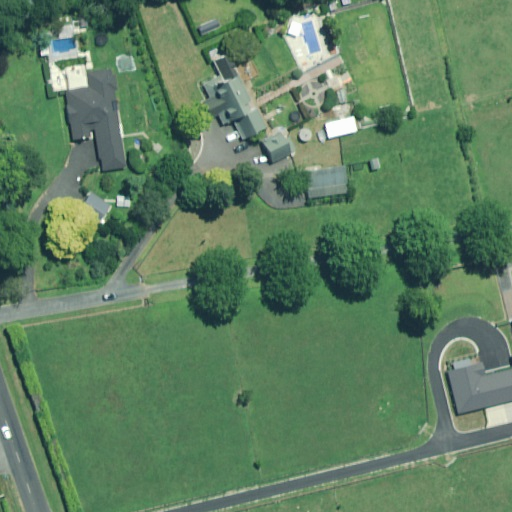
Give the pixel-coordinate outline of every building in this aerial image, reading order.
[(85,68),(42,75),(46,97),(63,94),(72,143),(94,139),(100,175),(124,170),(112,105),(115,105),(109,72),(86,76),(85,68)] [(218,119),(223,128),(227,126),(233,123),(243,140),(264,129),(232,69),(198,87),(207,105),(197,110),(206,126),(218,119)] [(351,105),(337,106),(338,119),(353,117),(351,105)] [(303,129),(301,130),(300,131),(299,132),(298,133),(298,135),(298,136),(298,137),(298,139),(299,140),(299,141),(300,142),(301,143),(302,144),(304,144),(305,144),(306,144),(308,144),(309,143),(310,143),(311,142),(312,141),(313,139),(313,138),(313,137),(313,135),(313,134),(312,133),(312,132),(311,131),(310,130),(308,129),(307,129),(306,129),(304,129),(303,129)] [(292,153),(279,133),(261,144),(273,165),(292,153)] [(379,159),(367,162),(369,174),(381,171),(379,159)] [(346,194),(343,168),(304,173),(307,199),(346,194)] [(111,205),(89,192),(76,214),(97,228),(111,205)] [(511,354),(511,355),(511,356),(511,370),(495,374),(502,404),(511,401),(511,354)]
